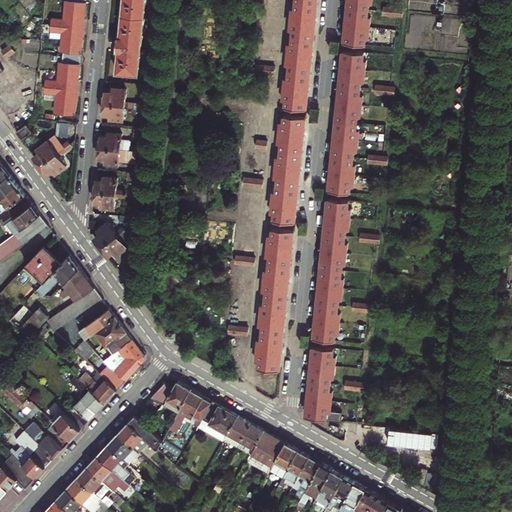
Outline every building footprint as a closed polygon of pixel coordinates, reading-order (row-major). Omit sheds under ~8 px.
[(69,0),(68,19),(56,18),(56,24),(85,27),(86,15),(87,0),(69,0)] [(124,0),(125,4),(127,4),(125,25),(146,27),(148,0),(124,0)] [(320,0),(295,0),(296,2),(299,2),(299,9),(319,11),(320,0)] [(351,0),(350,15),(371,17),(372,9),(375,9),(376,0),(351,0)] [(317,32),(319,11),(299,9),(298,17),(294,16),(293,36),(296,37),(295,44),(316,46),(317,32)] [(348,32),(346,50),(368,52),(369,44),(372,44),(373,25),(371,25),(371,17),(350,15),(348,32)] [(55,31),(67,32),(64,56),(82,58),(84,37),(85,27),(56,24),(55,31)] [(119,80),(141,82),(146,27),(125,25),(123,45),(120,45),(120,50),(119,59),(121,59),(119,80)] [(313,81),(313,77),(315,59),(316,46),(295,44),(294,52),(291,52),(289,71),(292,72),(292,79),(313,81)] [(10,45),(4,50),(9,56),(15,52),(10,45)] [(345,58),(367,60),(368,52),(346,50),(345,58)] [(62,82),(51,81),(50,86),(79,89),(80,77),(82,58),(64,56),(62,82)] [(367,60),(345,58),(343,76),(342,93),(363,95),(369,95),(370,89),(367,88),(369,68),(366,68),(367,60)] [(0,80),(1,82),(11,75),(3,64),(0,66),(0,80)] [(20,117),(33,119),(38,71),(25,70),(20,117)] [(310,110),(313,81),(292,79),(291,86),(287,86),(286,107),(289,107),(288,115),(309,117),(310,110)] [(58,112),(77,113),(78,101),(79,89),(50,86),(49,92),(60,93),(58,112)] [(363,103),(363,95),(342,93),(340,106),(338,127),(360,130),(365,130),(366,123),(364,123),(366,103),(363,103)] [(115,96),(115,101),(107,100),(106,104),(106,112),(143,116),(144,112),(128,110),(129,97),(115,96)] [(128,118),(143,119),(143,116),(106,112),(105,118),(105,123),(113,124),(112,128),(126,129),(128,118)] [(309,117),(288,115),(288,119),(287,123),(308,125),(308,121),(309,117)] [(70,137),(72,124),(61,123),(59,136),(70,137)] [(307,132),(308,125),(287,123),(287,131),(284,130),(282,150),(285,150),(284,157),(304,159),(307,132)] [(28,124),(19,131),(25,140),(34,133),(35,132),(34,131),(28,124)] [(362,137),(359,137),(360,130),(338,127),(337,139),(334,163),(356,165),(362,166),(362,158),(361,158),(362,137)] [(39,147),(42,151),(36,155),(40,160),(42,163),(44,165),(67,147),(57,134),(51,139),(39,147)] [(125,163),(131,163),(132,155),(124,154),(125,143),(111,141),(111,145),(103,144),(102,151),(101,156),(125,159),(125,163)] [(62,155),(74,147),(72,143),(67,147),(44,165),(48,170),(50,173),(56,169),(58,172),(69,165),(62,155)] [(259,155),(269,156),(269,148),(260,147),(259,155)] [(376,154),(376,163),(388,164),(389,155),(376,154)] [(139,160),(140,156),(132,155),(131,163),(139,164),(139,160)] [(122,173),(123,162),(125,163),(125,159),(101,156),(101,161),(100,167),(109,168),(109,172),(122,173)] [(302,182),(304,159),(284,157),(283,165),(280,165),(278,185),(281,185),(281,193),(301,195),(302,182)] [(10,168),(4,161),(0,164),(0,178),(11,170),(10,168)] [(356,165),(334,163),(333,181),(331,198),(353,200),(358,201),(358,192),(357,192),(359,173),(355,172),(356,165)] [(0,194),(2,193),(3,195),(11,189),(10,186),(19,180),(16,176),(11,170),(0,178),(0,194)] [(182,180),(183,172),(169,171),(169,178),(182,180)] [(128,172),(128,179),(140,180),(141,173),(128,172)] [(11,189),(3,195),(2,193),(0,194),(0,202),(1,201),(4,205),(1,207),(3,210),(27,192),(24,188),(19,180),(10,186),(11,189)] [(120,206),(127,207),(128,199),(119,198),(121,186),(107,185),(107,188),(98,188),(98,192),(97,200),(121,202),(120,206)] [(277,228),(297,230),(299,211),(301,195),(281,193),(280,200),(277,200),(275,220),(278,220),(277,228)] [(0,242),(11,235),(42,212),(38,207),(29,194),(10,207),(12,209),(4,214),(8,219),(0,224),(0,242)] [(330,205),(352,208),(353,200),(331,198),(330,205)] [(135,200),(128,199),(127,207),(135,208),(135,202),(135,200)] [(118,218),(119,206),(120,206),(121,202),(97,200),(97,205),(96,211),(104,212),(104,216),(118,218)] [(354,216),(351,216),(352,208),(330,205),(329,221),(327,243),(348,245),(354,245),(354,238),(352,238),(354,216)] [(42,212),(11,235),(0,242),(0,257),(25,239),(49,221),(42,212)] [(138,230),(139,225),(121,224),(121,231),(124,232),(126,234),(118,240),(111,231),(100,239),(103,242),(97,246),(101,251),(104,256),(133,234),(138,230)] [(276,232),(276,236),(297,238),(297,234),(297,230),(277,228),(276,232)] [(360,232),(360,243),(380,243),(380,232),(360,232)] [(135,237),(133,234),(104,256),(107,260),(110,264),(116,259),(119,263),(130,256),(123,246),(135,237)] [(293,274),(295,253),(297,238),(276,236),(275,244),(272,244),(270,264),(273,264),(273,271),(293,274)] [(351,253),(348,253),(348,245),(327,243),(326,253),(323,278),(345,280),(351,280),(352,272),(349,271),(351,253)] [(54,251),(46,244),(29,263),(36,270),(54,251)] [(54,251),(36,270),(46,280),(64,261),(62,259),(54,251)] [(64,261),(46,280),(37,289),(40,292),(42,290),(45,294),(60,279),(62,274),(67,282),(81,266),(78,260),(71,252),(64,261)] [(256,256),(237,255),(237,264),(255,265),(256,256)] [(78,287),(91,279),(87,273),(81,266),(67,282),(73,291),(78,287)] [(133,284),(134,271),(126,271),(125,283),(133,284)] [(269,307),(289,309),(291,291),(293,274),(273,271),(272,279),(269,279),(267,299),(270,299),(269,307)] [(345,280),(323,278),(322,293),(320,312),(342,314),(343,306),(346,307),(348,287),(344,287),(345,280)] [(48,321),(57,330),(105,297),(97,286),(49,319),(48,321)] [(29,337),(49,316),(39,306),(33,313),(25,306),(11,320),(29,337)] [(89,324),(95,332),(98,330),(103,337),(123,322),(120,319),(118,316),(115,318),(109,310),(112,308),(112,307),(89,324)] [(288,325),(289,309),(269,307),(269,314),(265,314),(264,333),(266,333),(266,341),(286,343),(288,325)] [(118,316),(112,308),(109,310),(115,318),(118,316)] [(320,312),(318,332),(316,348),(338,350),(339,342),(342,342),(344,322),(341,321),(342,314),(320,312)] [(112,342),(117,350),(120,349),(134,338),(133,337),(130,339),(124,331),(127,329),(126,326),(123,322),(103,337),(109,344),(112,342)] [(95,332),(89,324),(81,329),(87,338),(95,332)] [(229,325),(229,333),(249,333),(249,325),(229,325)] [(127,329),(124,331),(130,339),(133,337),(127,329)] [(90,342),(92,345),(99,339),(97,337),(90,342)] [(77,349),(88,359),(96,349),(92,345),(90,342),(87,338),(77,349)] [(141,347),(134,338),(120,349),(127,356),(115,369),(108,363),(101,371),(118,388),(145,360),(142,356),(145,353),(141,347)] [(103,344),(99,339),(92,345),(96,349),(103,344)] [(282,378),(284,362),(286,343),(266,341),(265,348),(261,348),(260,367),(263,368),(262,376),(282,378)] [(112,342),(109,344),(114,353),(117,350),(112,342)] [(316,348),(315,355),(337,357),(338,350),(316,348)] [(340,365),(336,364),(337,357),(315,355),(313,376),(312,390),(333,392),(334,384),(338,385),(340,365)] [(116,391),(118,388),(101,371),(90,361),(87,364),(97,374),(95,376),(89,370),(82,377),(107,401),(112,395),(116,391)] [(103,404),(107,401),(82,377),(68,364),(62,370),(80,387),(83,390),(80,393),(75,399),(78,402),(68,413),(82,427),(103,404)] [(7,380),(3,385),(5,387),(11,380),(7,376),(5,378),(7,380)] [(29,398),(11,380),(5,387),(23,405),(29,398)] [(179,381),(175,387),(166,382),(152,396),(178,412),(192,389),(188,386),(179,381)] [(205,396),(192,389),(178,412),(194,421),(198,414),(205,419),(206,416),(215,402),(205,396)] [(333,392),(312,390),(310,409),(309,425),(330,428),(331,420),(334,420),(336,400),(333,400),(333,392)] [(206,416),(217,423),(226,408),(222,405),(215,402),(206,416)] [(228,435),(229,432),(239,415),(234,412),(226,408),(217,423),(206,416),(205,419),(204,421),(228,435)] [(82,427),(68,413),(64,410),(54,420),(65,429),(73,437),(79,431),(82,427)] [(129,421),(151,441),(158,447),(163,439),(136,414),(133,417),(129,421)] [(239,415),(229,432),(228,435),(224,441),(237,448),(239,444),(242,440),(252,422),(245,418),(239,415)] [(151,441),(129,421),(123,427),(119,432),(140,452),(151,441)] [(224,441),(228,435),(204,421),(200,428),(223,442),(224,441)] [(258,426),(252,422),(242,440),(239,444),(253,452),(266,430),(258,426)] [(38,429),(31,423),(29,426),(38,434),(44,428),(42,425),(38,429)] [(29,426),(26,428),(32,434),(55,456),(61,450),(64,446),(56,438),(44,428),(38,434),(29,426)] [(70,440),(73,437),(65,429),(56,438),(64,446),(70,440)] [(277,459),(287,442),(279,437),(266,430),(253,452),(274,465),(277,459)] [(358,445),(397,450),(399,436),(359,431),(358,445)] [(115,436),(108,443),(130,463),(140,452),(119,432),(115,436)] [(19,448),(8,438),(4,443),(14,453),(37,475),(42,470),(51,461),(55,456),(32,434),(23,444),(27,447),(21,453),(17,450),(19,448)] [(290,467),(300,449),(295,447),(287,442),(277,459),(290,467)] [(108,443),(103,449),(98,454),(130,484),(136,477),(126,467),(130,463),(108,443)] [(288,479),(291,473),(299,478),(312,456),(308,454),(300,449),(290,467),(285,474),(284,476),(288,479)] [(33,479),(37,475),(14,453),(4,464),(19,478),(27,486),(33,479)] [(130,484),(98,454),(93,459),(88,465),(115,489),(119,484),(125,490),(131,484),(130,484)] [(297,495),(303,499),(304,497),(324,463),(320,461),(312,456),(299,478),(304,481),(302,484),(303,485),(297,495)] [(273,467),(285,474),(290,467),(277,459),(274,465),(273,467)] [(439,486),(443,472),(405,460),(401,474),(439,486)] [(330,467),(324,463),(304,497),(308,500),(311,494),(311,491),(312,489),(321,494),(335,469),(330,467)] [(0,465),(0,477),(10,487),(15,482),(19,478),(4,464),(1,467),(0,465)] [(109,496),(115,489),(88,465),(83,470),(77,476),(109,506),(114,501),(109,496)] [(326,504),(329,506),(346,476),(343,474),(335,469),(321,494),(320,495),(326,499),(328,500),(326,504)] [(299,478),(291,473),(288,479),(296,483),(299,478)] [(106,510),(109,506),(77,476),(73,480),(67,487),(85,503),(87,505),(94,511),(101,505),(106,510)] [(343,496),(347,499),(357,482),(353,479),(346,476),(329,506),(328,506),(334,510),(343,496)] [(0,497),(3,494),(10,487),(0,477),(0,497)] [(354,511),(369,488),(365,486),(357,482),(347,499),(344,505),(350,508),(347,511),(354,511)] [(83,505),(85,503),(67,487),(63,491),(57,497),(73,511),(81,503),(83,505)] [(369,511),(380,495),(376,493),(369,488),(354,511),(369,511)] [(384,511),(391,501),(388,499),(380,495),(369,511),(384,511)] [(72,511),(73,511),(57,497),(54,501),(47,508),(50,511),(72,511)] [(401,511),(404,508),(399,506),(391,501),(384,511),(401,511)]
